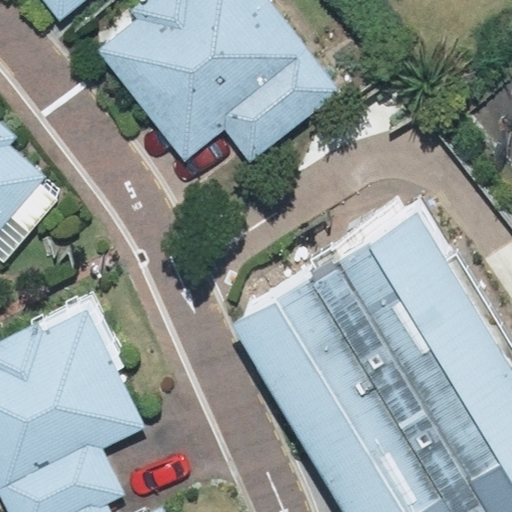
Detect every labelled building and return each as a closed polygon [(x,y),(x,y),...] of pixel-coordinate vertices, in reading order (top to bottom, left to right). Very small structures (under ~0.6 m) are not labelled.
[(146,0),(151,6),(112,37),(201,146),(239,115),(266,147),(357,74),(296,0),(146,0)] [(0,260),(1,261),(59,191),(6,148),(17,135),(0,120),(0,260)] [(511,511),(511,367),(418,207),(231,323),(344,511),(511,511)] [(84,511),(105,502),(127,491),(102,441),(148,419),(91,306),(0,351),(0,490),(10,511),(84,511)] [(110,511),(105,502),(84,511),(170,511),(167,506),(156,511),(110,511)]
